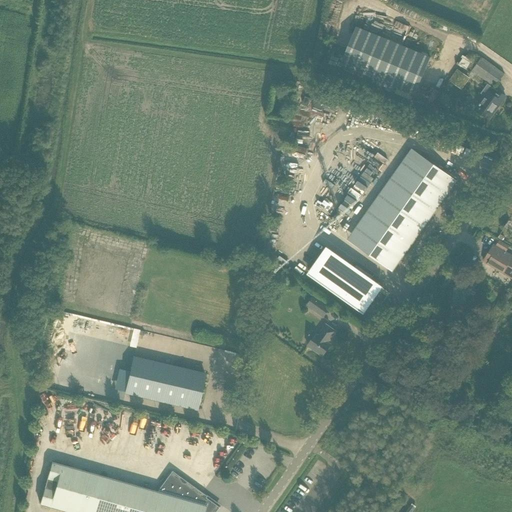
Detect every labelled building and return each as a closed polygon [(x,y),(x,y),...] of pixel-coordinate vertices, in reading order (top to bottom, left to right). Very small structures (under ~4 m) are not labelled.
[(415,96),(431,57),(356,27),(340,65),(415,96)] [(472,71),(486,81),(495,87),(504,74),(482,58),(472,71)] [(457,70),(449,81),(461,90),(469,79),(457,70)] [(497,104),(498,105),(505,96),(492,87),(489,92),(488,92),(475,110),(489,119),(494,112),(492,111),(497,104)] [(317,92),(312,106),(335,114),(340,100),(317,92)] [(359,247),(384,265),(392,270),(456,181),(422,157),(359,247)] [(511,214),(498,237),(511,245),(511,214)] [(511,256),(502,250),(493,245),(483,261),(492,267),(511,278),(511,256)] [(378,290),(352,271),(354,268),(327,249),(310,273),(363,311),(378,290)] [(323,318),(331,307),(314,296),(307,306),(323,318)] [(307,346),(322,356),(331,344),(328,342),(336,331),(325,324),(318,334),(316,333),(307,346)] [(125,392),(196,409),(205,374),(134,357),(125,392)] [(214,511),(218,508),(205,498),(206,496),(172,471),(160,487),(161,488),(160,490),(158,489),(157,492),(51,462),(40,504),(67,511),(214,511)]
